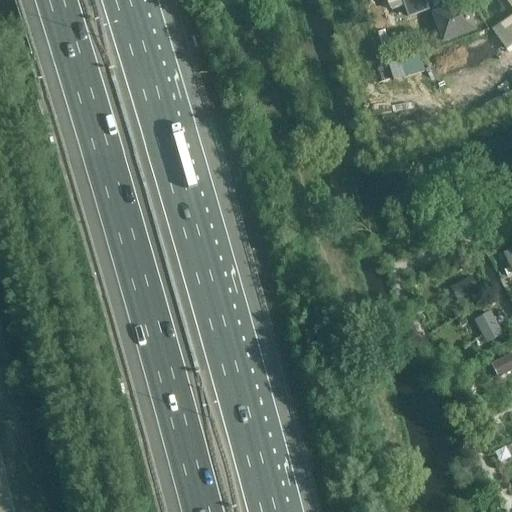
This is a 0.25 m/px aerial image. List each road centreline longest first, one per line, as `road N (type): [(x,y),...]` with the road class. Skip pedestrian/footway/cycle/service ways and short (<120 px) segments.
road 1 (motorway): [(53,0),(203,511)]
road 2 (motorway): [(266,511),(121,0)]
